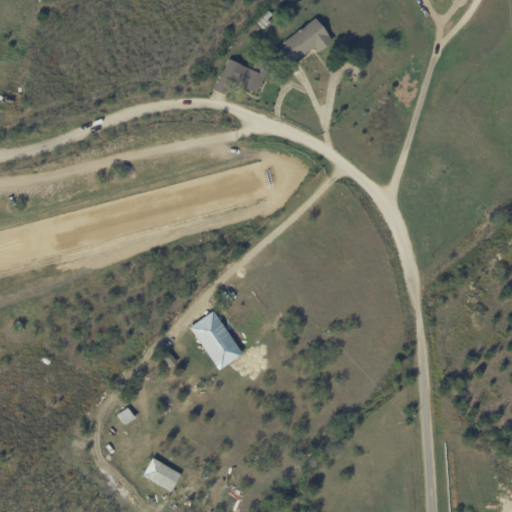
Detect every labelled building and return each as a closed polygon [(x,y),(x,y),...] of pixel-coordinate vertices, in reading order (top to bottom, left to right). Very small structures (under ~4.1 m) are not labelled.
[(256,22),(268,10),(273,15),(267,20),(270,23),(264,29),(262,28),(258,32),(253,27),(257,23),(256,22)] [(317,52),(314,48),(304,55),(303,54),(286,67),(276,53),(286,45),(284,43),(315,18),(333,42),(318,53),(317,52)] [(272,68),(267,78),(265,77),(261,85),(262,86),(261,89),(259,88),(257,94),(232,83),(226,96),(215,91),(229,59),(252,70),(257,58),(274,65),(272,68)] [(199,328),(215,351),(209,355),(191,329),(197,325),(199,328)] [(172,357),(177,363),(170,369),(166,373),(157,361),(162,357),(162,358),(168,353),(172,357)] [(178,471),(148,460),(141,478),(171,490),(178,471)]
